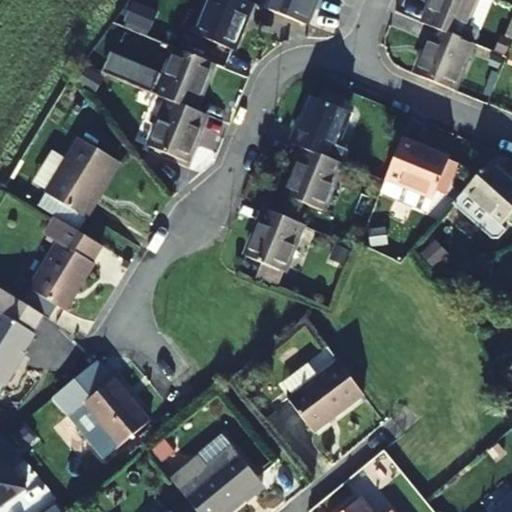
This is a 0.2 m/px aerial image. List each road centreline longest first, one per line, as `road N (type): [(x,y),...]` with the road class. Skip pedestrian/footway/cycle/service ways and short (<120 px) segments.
road 1 (residential): [(350,69),(310,58),(273,76),(221,193),(160,251),(121,316),(183,384)]
road 2 (residential): [(511,135),(350,69)]
